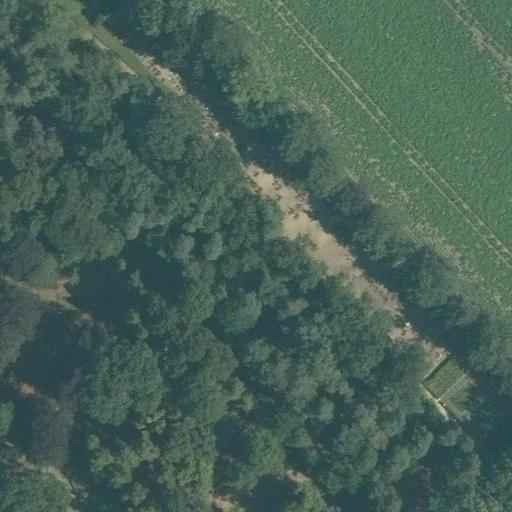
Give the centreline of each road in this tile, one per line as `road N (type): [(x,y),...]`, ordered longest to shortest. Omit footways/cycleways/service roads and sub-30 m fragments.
road 1 (track): [(0,176),(116,48),(462,415)]
road 2 (track): [(10,165),(73,10)]
